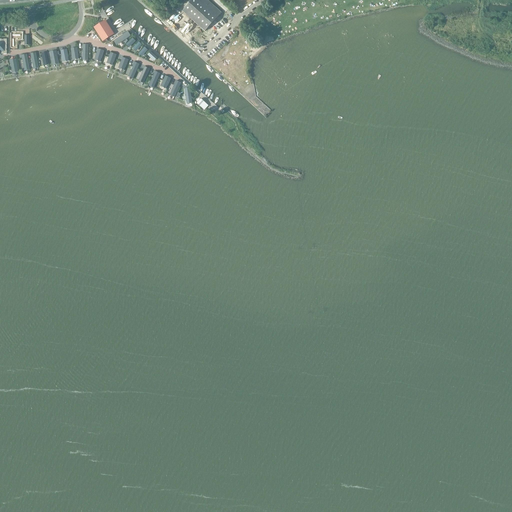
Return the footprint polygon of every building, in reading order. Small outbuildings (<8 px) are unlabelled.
[(192,0),(182,11),(205,31),(221,13),(208,0),(204,5),(197,0),(192,0)] [(95,28),(103,40),(113,34),(105,21),(95,28)] [(127,33),(113,42),(116,46),(130,37),(127,33)] [(138,43),(132,50),(135,53),(141,46),(138,43)] [(77,48),(70,49),(71,61),(78,60),(77,48)] [(144,48),(138,55),(141,58),(147,51),(144,48)] [(66,50),(60,51),(62,63),(68,62),(66,50)] [(104,52),(98,50),(94,61),(100,63),(104,52)] [(56,52),(49,53),(52,66),(58,65),(56,52)] [(150,53),(147,56),(154,62),(157,59),(150,53)] [(35,54),(30,55),(33,70),(38,69),(35,54)] [(116,56),(110,54),(106,64),(112,66),(116,56)] [(26,55),(21,56),(24,72),(29,71),(26,55)] [(128,61),(122,59),(118,69),(124,72),(128,61)] [(15,60),(8,61),(11,74),(17,73),(15,60)] [(139,65),(134,63),(128,77),(133,79),(139,65)] [(150,70),(145,67),(138,82),(143,84),(150,70)] [(160,75),(155,72),(148,87),(153,89),(160,75)] [(171,79),(165,77),(160,88),(166,90),(171,79)] [(181,84),(176,82),(169,96),(174,98),(181,84)] [(201,99),(197,104),(205,110),(208,105),(201,99)]
